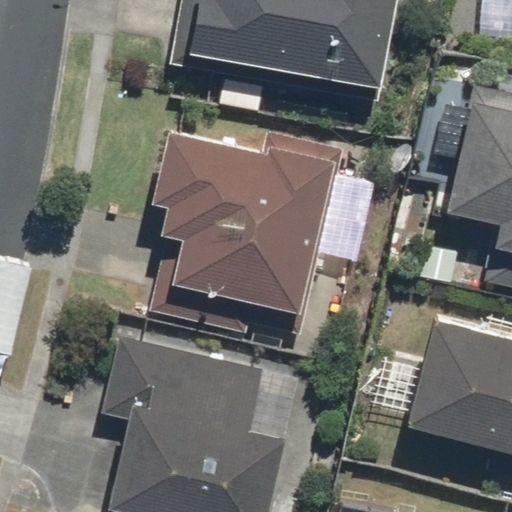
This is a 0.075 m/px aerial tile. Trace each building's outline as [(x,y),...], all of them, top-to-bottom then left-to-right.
[(171,0),(159,61),(373,102),(392,0),(171,0)] [(511,0),(474,0),(472,39),(511,41),(511,0)] [(511,95),(453,83),(425,210),(484,223),(471,280),(511,289),(511,95)] [(298,335),(341,146),(258,128),(253,149),(151,126),(134,200),(148,204),(142,231),(158,234),(141,311),(240,334),(242,323),(298,335)] [(511,333),(418,309),(388,422),(511,454),(511,333)] [(261,511),(296,378),(109,331),(90,409),(113,415),(90,504),(120,511),(261,511)]
